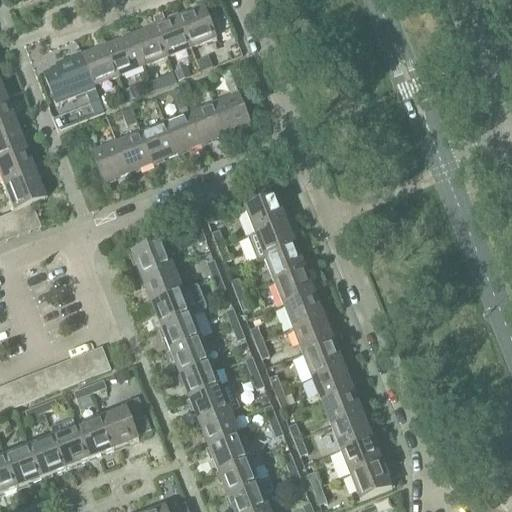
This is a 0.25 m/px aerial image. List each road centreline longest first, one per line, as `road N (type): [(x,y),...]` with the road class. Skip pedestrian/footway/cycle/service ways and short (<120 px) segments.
road 1 (residential): [(298,150),(431,500)]
road 2 (residential): [(94,234),(298,150)]
road 3 (tertiary): [(511,346),(440,171)]
road 4 (tertiary): [(440,171),(373,0)]
road 5 (residential): [(242,0),(298,150)]
